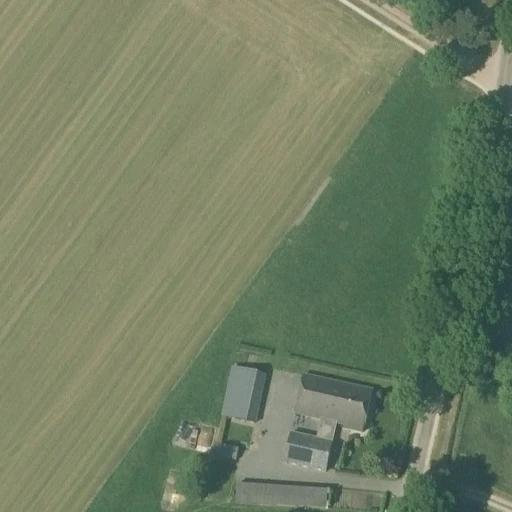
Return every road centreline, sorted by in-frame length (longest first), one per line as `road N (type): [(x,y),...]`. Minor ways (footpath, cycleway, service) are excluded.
road 1 (unclassified): [(407,511),(511,54)]
road 2 (track): [(369,0),(505,89)]
